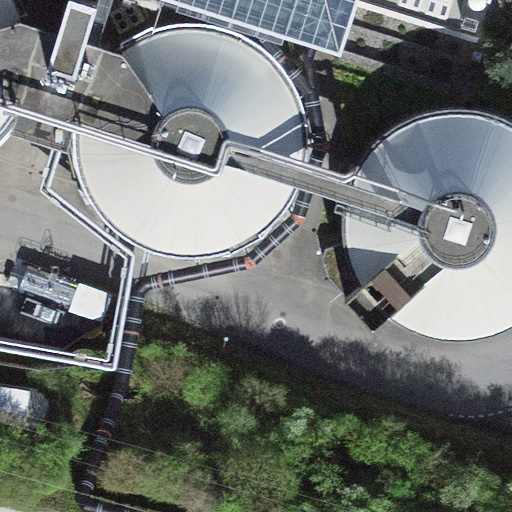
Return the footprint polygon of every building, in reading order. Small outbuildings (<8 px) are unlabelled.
[(29,57),(29,41),(27,27),(23,13),(26,11),(19,0),(0,0),(0,126),(6,120),(16,104),(23,89),(27,73),(29,57)] [(19,0),(26,11),(23,13),(27,27),(29,41),(29,57),(27,73),(23,89),(16,104),(76,123),(79,107),(85,91),(93,77),(75,71),(94,9),(110,14),(108,22),(116,24),(118,17),(128,20),(134,0),(19,0)] [(184,0),(340,49),(355,0),(184,0)] [(291,195),(298,179),(303,164),(305,146),(305,128),(302,111),(297,94),(289,79),(277,62),(263,49),(247,37),(229,29),(210,24),(190,23),(171,24),(152,29),(150,26),(122,41),(123,44),(112,53),(101,64),(93,77),(85,91),(79,107),(76,123),(75,138),(76,154),(79,169),(85,184),(78,188),(86,204),(94,201),(104,215),(117,227),(132,237),(148,245),(164,250),(180,253),(197,253),(213,251),(229,246),(230,249),(259,234),(257,232),(271,221),(281,209),(291,195)] [(344,204),(343,223),(345,241),(326,248),(322,257),(328,276),(345,296),(346,295),(373,327),(388,313),(404,323),(421,330),(439,335),(457,336),(475,335),(493,331),(509,324),(511,322),(511,120),(511,121),(496,114),(480,109),(462,107),(443,108),(426,112),(409,118),(392,128),(378,139),(366,153),(356,169),(349,186),(344,204)]
